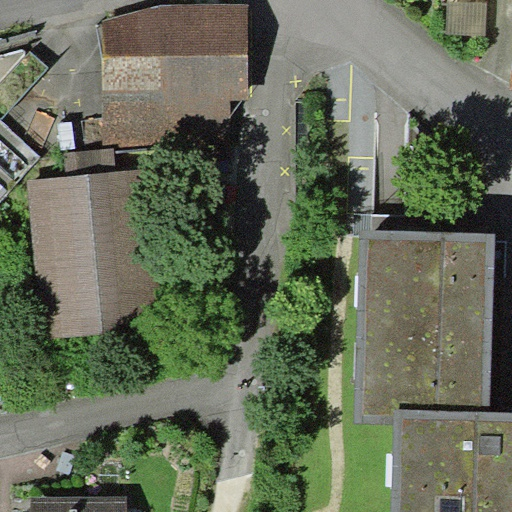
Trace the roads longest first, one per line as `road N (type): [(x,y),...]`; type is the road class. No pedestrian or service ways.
road 1 (residential): [(280,0),(258,198),(253,385),(0,444)]
road 2 (residential): [(511,154),(332,0)]
